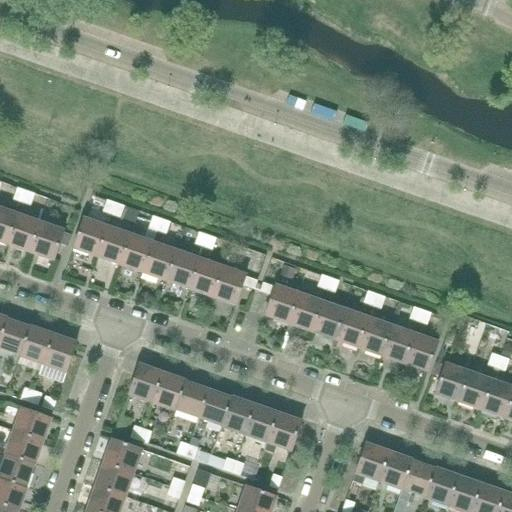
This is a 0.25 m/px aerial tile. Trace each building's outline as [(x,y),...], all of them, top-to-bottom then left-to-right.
[(511,217),(249,139),(237,180),(511,262),(511,217)] [(22,204),(26,192),(17,190),(13,201),(22,204)] [(26,192),(22,204),(30,207),(34,195),(26,192)] [(111,216),(115,205),(107,202),(103,213),(111,216)] [(115,205),(111,216),(120,219),(124,208),(115,205)] [(0,242),(7,245),(17,217),(0,211),(0,242)] [(30,253),(40,225),(17,217),(7,245),(30,253)] [(157,232),(161,221),(153,218),(149,229),(157,232)] [(97,257),(107,229),(83,221),(73,249),(97,257)] [(161,221),(157,232),(166,235),(170,224),(161,221)] [(64,234),(64,233),(40,225),(30,253),(54,261),(60,246),(68,249),(72,237),(64,234)] [(120,266),(130,237),(107,229),(97,257),(120,266)] [(204,249),(208,237),(199,234),(195,245),(204,249)] [(143,274),(153,245),(130,237),(120,266),(143,274)] [(208,237),(204,249),(212,251),(216,240),(208,237)] [(166,282),(176,253),(153,245),(143,274),(166,282)] [(189,290),(199,262),(176,253),(166,282),(189,290)] [(212,298),(222,270),(199,262),(189,290),(212,298)] [(293,281),(297,271),(284,266),(280,276),(293,281)] [(245,278),(246,278),(222,270),(212,298),(236,306),(242,287),(254,291),(257,282),(245,278)] [(326,291),(330,280),(321,277),(317,288),(326,291)] [(330,280),(326,291),(335,294),(339,283),(330,280)] [(275,288),(275,289),(263,284),(260,293),(271,297),(265,316),(289,324),(298,296),(275,288)] [(372,307),(376,296),(367,293),(363,304),(372,307)] [(312,332),(321,304),(298,296),(289,324),(312,332)] [(376,296),(372,307),(381,310),(385,299),(376,296)] [(335,341),(345,312),(321,304),(312,332),(335,341)] [(418,323),(422,312),(413,309),(409,320),(418,323)] [(358,349),(368,320),(345,312),(335,341),(358,349)] [(422,312),(418,323),(427,326),(431,315),(422,312)] [(457,336),(464,318),(460,316),(454,314),(452,321),(449,329),(448,332),(454,334),(457,336)] [(381,357),(391,328),(368,320),(358,349),(381,357)] [(0,350),(20,357),(29,329),(6,321),(0,339),(0,350)] [(404,365),(414,336),(391,328),(381,357),(404,365)] [(43,365),(52,337),(29,329),(20,357),(43,365)] [(427,373),(437,345),(414,336),(404,365),(427,373)] [(66,374),(76,345),(52,337),(43,365),(66,374)] [(496,370),(500,358),(491,355),(487,367),(496,370)] [(500,358),(496,370),(505,373),(509,361),(500,358)] [(444,366),(444,367),(437,364),(433,376),(440,378),(435,395),(459,403),(468,375),(444,366)] [(152,403),(162,375),(138,367),(128,395),(152,403)] [(175,412),(185,384),(162,375),(152,403),(175,412)] [(482,411),(491,383),(468,375),(459,403),(482,411)] [(505,419),(511,398),(511,389),(491,383),(482,411),(505,419)] [(198,420),(208,392),(185,384),(175,412),(198,420)] [(29,404),(33,392),(24,389),(20,401),(29,404)] [(33,392),(29,404),(38,407),(42,395),(33,392)] [(221,428),(231,400),(208,392),(198,420),(221,428)] [(53,412),(57,401),(46,398),(42,408),(53,412)] [(245,436),(254,408),(231,400),(221,428),(245,436)] [(267,444),(277,416),(254,408),(245,436),(267,444)] [(42,443),(50,420),(22,410),(14,433),(42,443)] [(126,438),(134,415),(125,412),(117,435),(126,438)] [(301,424),(277,416),(267,444),(291,452),(301,424)] [(139,442),(143,431),(135,428),(131,439),(139,442)] [(143,431),(139,442),(148,446),(152,434),(143,431)] [(34,466),(42,443),(14,433),(6,456),(34,466)] [(132,475),(141,451),(112,441),(104,465),(132,475)] [(185,458),(189,447),(181,444),(177,456),(185,458)] [(379,483),(389,455),(365,446),(352,483),(362,486),(364,478),(379,483)] [(189,447),(185,458),(194,462),(197,452),(198,450),(189,447)] [(208,466),(211,457),(197,452),(194,462),(208,466)] [(402,491),(412,463),(389,455),(379,483),(402,491)] [(0,480),(26,489),(34,466),(6,456),(0,473),(0,480)] [(211,457),(208,466),(222,472),(226,461),(211,457)] [(231,475),(235,463),(227,460),(226,461),(222,472),(231,475)] [(235,463),(231,475),(240,478),(244,466),(235,463)] [(425,499),(435,471),(412,463),(402,491),(399,500),(409,503),(412,494),(425,499)] [(128,489),(132,475),(104,465),(96,488),(124,498),(131,500),(134,491),(128,489)] [(197,471),(192,486),(203,489),(204,490),(205,490),(211,476),(197,471)] [(448,507),(458,479),(435,471),(425,499),(448,507)] [(277,491),(282,479),(273,476),(269,488),(277,491)] [(170,488),(182,492),(185,483),(173,479),(170,488)] [(462,511),(471,511),(481,487),(458,479),(448,507),(462,511)] [(0,505),(17,511),(26,489),(0,480),(0,505)] [(192,486),(189,495),(201,499),(204,490),(203,489),(192,486)] [(497,511),(504,495),(481,487),(471,511),(497,511)] [(90,511),(119,511),(124,498),(96,488),(88,511),(90,511)] [(179,501),(182,492),(170,488),(167,497),(179,501)] [(239,511),(270,511),(275,498),(247,488),(239,511)] [(198,508),(201,499),(189,495),(186,503),(198,508)] [(511,511),(511,497),(504,495),(497,511),(511,511)] [(399,500),(394,511),(405,511),(409,503),(399,500)] [(351,511),(354,505),(345,502),(341,511),(351,511)]
